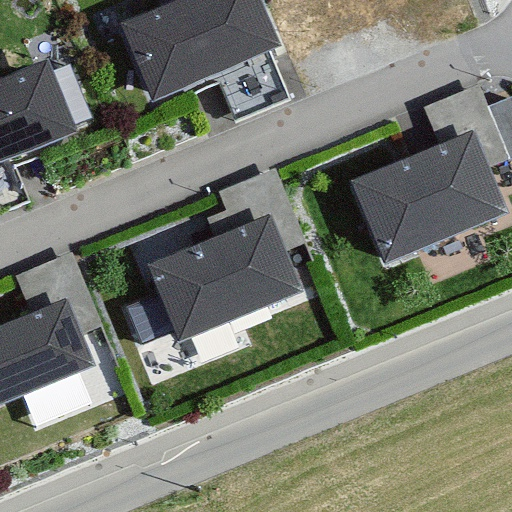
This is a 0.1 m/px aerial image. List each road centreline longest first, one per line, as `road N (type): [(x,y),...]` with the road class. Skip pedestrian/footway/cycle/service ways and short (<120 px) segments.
road 1 (residential): [(511,46),(0,252)]
road 2 (residential): [(69,511),(511,330)]
